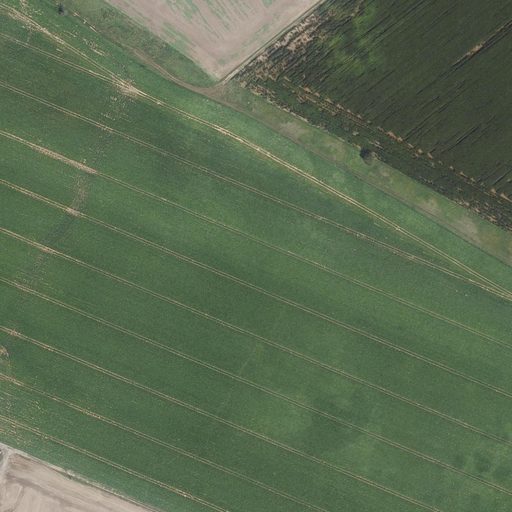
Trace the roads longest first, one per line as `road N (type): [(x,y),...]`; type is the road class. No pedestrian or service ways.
road 1 (track): [(48,0),(199,92),(216,88),(327,0)]
road 2 (track): [(154,511),(9,448)]
